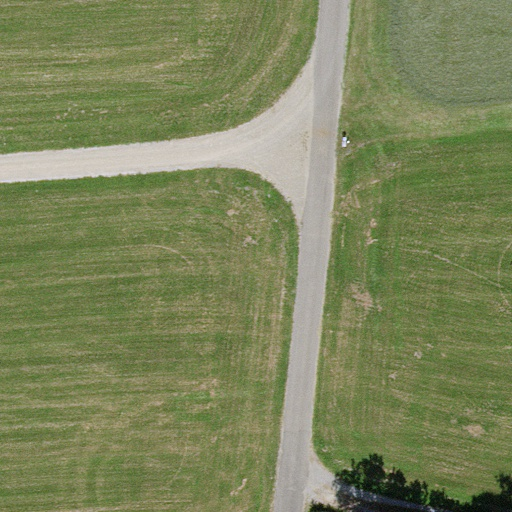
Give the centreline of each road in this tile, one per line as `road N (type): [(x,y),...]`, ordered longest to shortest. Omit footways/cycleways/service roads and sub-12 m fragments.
road 1 (track): [(336,0),(286,511)]
road 2 (track): [(0,174),(327,147)]
